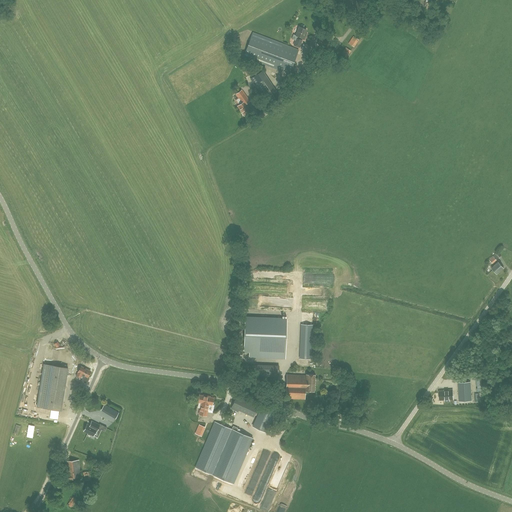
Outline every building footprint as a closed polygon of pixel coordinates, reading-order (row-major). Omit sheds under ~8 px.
[(291,39),(295,40),(294,45),(299,47),(302,39),(304,39),(305,36),(304,35),(306,29),(299,27),(296,35),(293,34),(291,39)] [(243,56),(289,74),(298,50),(253,32),(243,56)] [(353,47),(359,39),(353,36),(348,43),(353,47)] [(317,44),(330,49),(333,41),(320,37),(317,44)] [(351,51),(346,47),(340,56),(345,60),(351,51)] [(249,68),(242,69),(243,73),(245,73),(246,76),(251,75),(249,68)] [(277,95),(265,78),(261,71),(250,78),(255,85),(267,103),(277,95)] [(236,94),(239,98),(242,103),(238,106),(244,116),(251,111),(245,103),(249,100),(242,91),(236,94)] [(497,260),(492,255),(488,259),(493,264),(497,260)] [(491,267),(492,268),(491,268),(497,274),(504,268),(498,262),(494,266),(493,265),(491,267)] [(249,347),(249,352),(249,357),(285,358),(286,319),(245,317),(244,346),(249,347)] [(311,359),(313,325),(301,324),(300,358),(311,359)] [(67,368),(51,365),(44,364),(37,406),(44,408),(61,410),(67,368)] [(279,365),(256,364),(242,364),(242,374),(255,374),(279,375),(279,365)] [(88,377),(91,371),(81,366),(75,376),(80,379),(82,375),(84,376),(82,381),(87,383),(89,378),(88,377)] [(305,391),(315,391),(315,374),(306,374),(306,375),(287,374),(286,398),(305,399),(305,391)] [(471,400),(470,382),(459,382),(460,401),(471,400)] [(439,400),(444,400),(445,400),(449,399),(453,399),(452,390),(446,390),(444,390),(444,391),(439,391),(439,400)] [(212,405),(214,398),(208,396),(203,395),(200,395),(198,402),(202,403),(199,414),(207,416),(209,404),(212,405)] [(231,408),(238,411),(239,410),(253,416),(258,405),(237,395),(231,408)] [(104,404),(101,410),(115,418),(118,413),(104,404)] [(274,413),(267,409),(267,408),(265,407),(264,408),(262,407),(253,427),(265,432),(274,413)] [(90,425),(87,424),(84,431),(93,436),(93,435),(97,428),(101,430),(105,431),(106,427),(100,424),(99,425),(92,421),(90,425)] [(206,443),(196,467),(215,475),(233,483),(252,438),(236,431),(237,428),(233,426),(232,429),(215,422),(206,443)] [(65,471),(67,482),(73,481),(73,478),(81,477),(79,460),(66,461),(67,470),(65,471)] [(67,505),(72,508),(78,500),(73,496),(67,505)] [(262,508),(269,510),(271,501),(269,500),(264,499),(262,508)]
